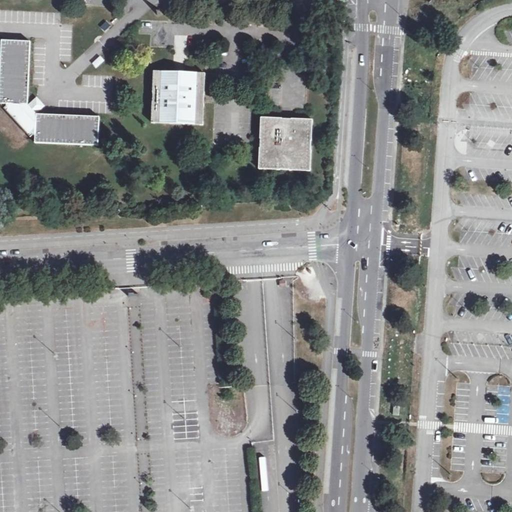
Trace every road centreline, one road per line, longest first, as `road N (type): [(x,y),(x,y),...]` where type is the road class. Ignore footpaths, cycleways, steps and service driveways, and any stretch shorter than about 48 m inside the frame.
road 1 (unclassified): [(351,245),(0,264)]
road 2 (unclassified): [(351,245),(332,511)]
road 3 (unclassified): [(358,511),(377,247)]
road 4 (unclassified): [(377,247),(389,83)]
road 5 (unclassified): [(359,82),(351,245)]
road 6 (unclassified): [(389,83),(511,92)]
